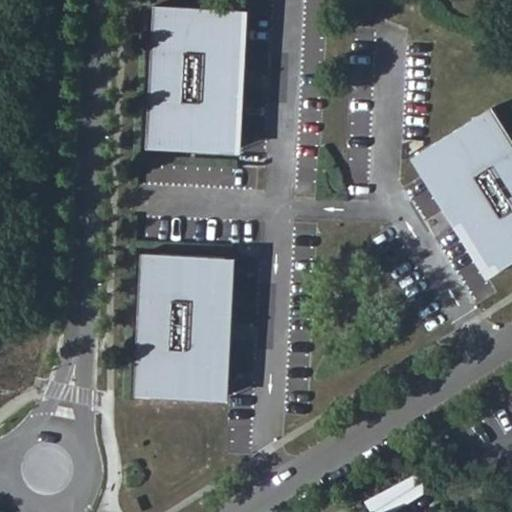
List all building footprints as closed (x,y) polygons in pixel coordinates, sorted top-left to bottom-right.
[(242,0),(158,0),(152,138),(235,142),(242,0)] [(252,0),(247,0),(242,0),(235,142),(245,142),(252,0)] [(511,259),(511,140),(490,105),(420,148),(495,270),(511,259)] [(230,248),(146,244),(139,386),(223,390),(230,248)] [(233,391),(240,248),(230,248),(223,390),(233,391)] [(376,511),(391,511),(429,487),(417,470),(369,501),(376,511)]
